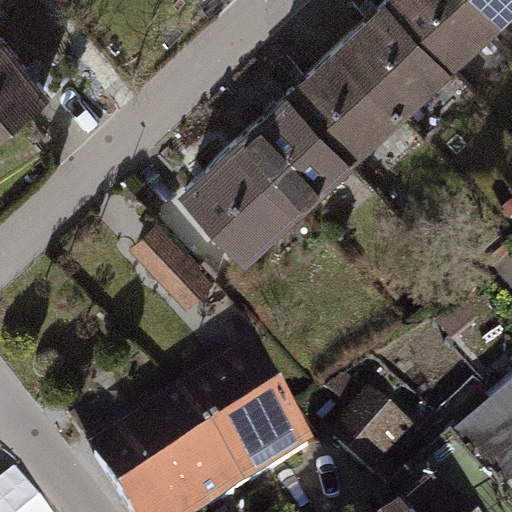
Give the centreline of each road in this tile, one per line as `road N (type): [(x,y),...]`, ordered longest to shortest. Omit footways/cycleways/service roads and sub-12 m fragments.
road 1 (residential): [(276,0),(0,259)]
road 2 (residential): [(90,511),(0,394)]
